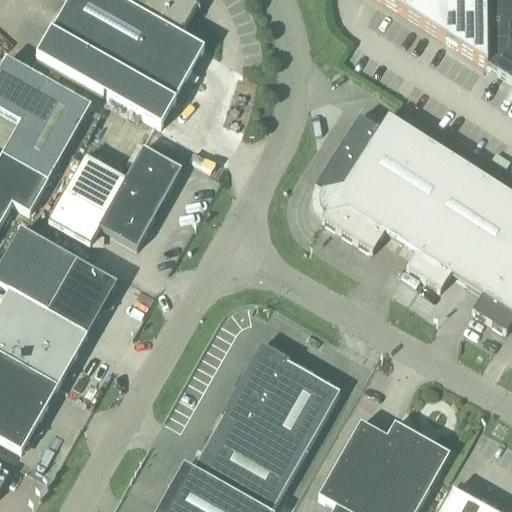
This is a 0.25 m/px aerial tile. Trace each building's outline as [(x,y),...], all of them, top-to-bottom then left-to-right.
[(37,62),(36,63),(160,133),(172,112),(175,107),(174,106),(203,55),(203,54),(180,41),(195,15),(197,14),(198,15),(199,14),(187,0),(71,0),(50,38),(48,42),(37,62)] [(373,0),(404,19),(403,0),(373,0)] [(403,0),(404,19),(445,45),(444,0),(403,0)] [(485,71),(484,8),(483,0),(444,0),(445,45),(485,71)] [(511,0),(483,0),(484,8),(511,8),(511,0)] [(511,8),(484,8),(485,71),(511,87),(511,86),(511,8)] [(90,112),(5,65),(0,74),(0,117),(19,129),(0,162),(0,212),(7,217),(11,210),(29,220),(47,187),(90,112)] [(382,237),(435,152),(387,122),(378,136),(358,123),(313,193),(320,197),(318,202),(318,207),(319,212),(321,216),(325,219),(320,226),(371,259),(384,238),(382,237)] [(420,285),(483,183),(435,152),(382,237),(384,238),(416,258),(405,275),(420,285)] [(142,154),(125,186),(120,194),(158,215),(180,175),(142,154)] [(89,251),(99,234),(136,255),(158,215),(120,194),(125,186),(84,163),(48,228),(89,251)] [(511,201),(483,183),(420,285),(439,297),(450,280),(479,299),(511,245),(511,201)] [(0,265),(0,293),(86,342),(116,290),(18,235),(0,265)] [(511,245),(479,299),(481,300),(470,317),(505,339),(511,327),(511,245)] [(86,342),(0,293),(0,362),(56,395),(86,342)] [(274,511),(339,398),(287,369),(288,366),(260,350),(219,422),(221,424),(192,476),(183,471),(159,511),(274,511)] [(56,395),(0,362),(0,447),(20,459),(56,395)] [(317,503),(333,511),(419,511),(448,461),(393,429),(385,443),(359,428),(317,503)] [(0,493),(8,480),(0,474),(0,493)] [(480,511),(450,495),(440,511),(480,511)]
